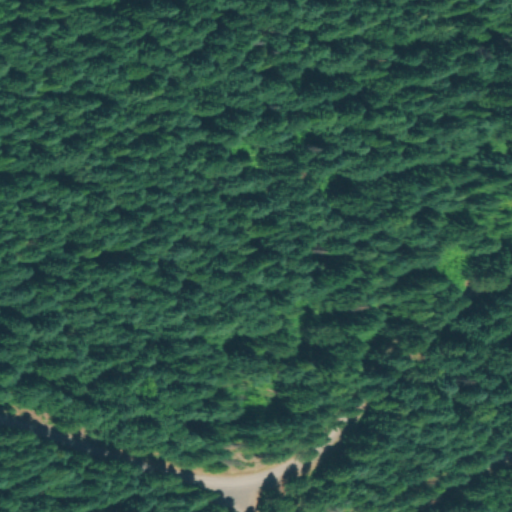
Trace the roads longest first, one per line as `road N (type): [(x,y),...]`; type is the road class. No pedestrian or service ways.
road 1 (residential): [(0,421),(191,480),(266,477),(290,467),(451,315),(511,274)]
road 2 (track): [(191,480),(229,511),(415,507),(511,456)]
